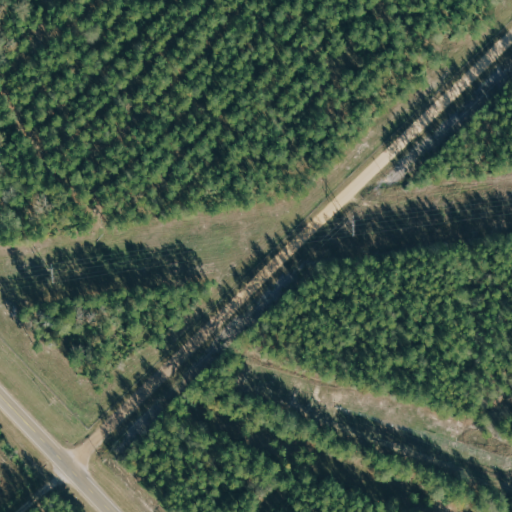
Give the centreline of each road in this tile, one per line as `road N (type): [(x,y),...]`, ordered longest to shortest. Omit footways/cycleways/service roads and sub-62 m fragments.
road 1 (residential): [(70,469),(511,39)]
road 2 (tertiary): [(0,396),(110,511)]
